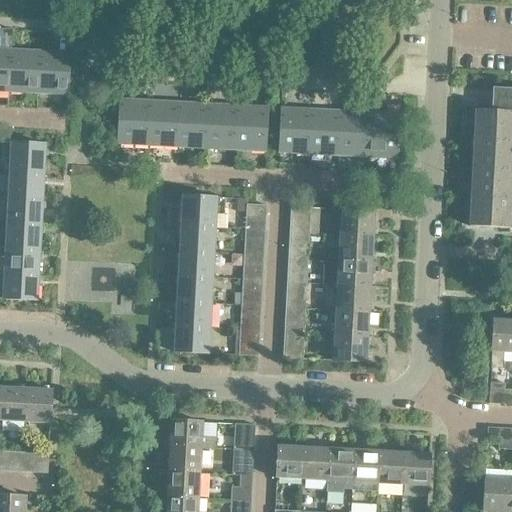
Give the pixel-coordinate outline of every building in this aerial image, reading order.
[(0,52),(0,92),(8,93),(10,53),(0,52)] [(10,53),(8,93),(38,95),(40,54),(10,53)] [(40,54),(38,95),(69,96),(71,56),(40,54)] [(476,127),(511,128),(511,91),(508,92),(497,91),(496,112),(477,112),(476,127)] [(147,147),(150,103),(121,102),(119,145),(147,147)] [(181,105),(150,103),(147,147),(178,148),(181,105)] [(181,105),(178,148),(206,150),(208,106),(181,105)] [(237,108),(208,106),(206,150),(235,151),(237,108)] [(269,110),(237,108),(235,151),(266,153),(269,110)] [(309,155),(311,112),(283,110),(281,154),(309,155)] [(342,113),(311,112),(309,155),(339,157),(342,113)] [(370,115),(342,113),(339,157),(367,158),(370,115)] [(370,115),(367,158),(399,160),(401,116),(370,115)] [(511,128),(476,127),(475,142),(511,143),(511,128)] [(511,143),(475,142),(475,157),(511,158),(511,143)] [(12,175),(45,177),(47,147),(4,144),(4,161),(13,161),(12,175)] [(511,158),(475,157),(474,172),(511,173),(511,158)] [(511,173),(474,172),(473,186),(511,187),(511,173)] [(45,177),(12,175),(11,199),(44,201),(45,177)] [(511,187),(473,186),(473,200),(511,201),(511,187)] [(44,201),(11,199),(10,225),(42,227),(44,201)] [(184,199),(182,227),(216,228),(217,217),(226,217),(227,201),(184,199)] [(511,201),(473,200),(472,216),(511,217),(511,201)] [(247,213),(247,206),(247,202),(236,202),(235,212),(247,213)] [(247,213),(246,230),(266,231),(267,207),(247,206),(247,213)] [(310,232),(311,209),(292,209),(291,232),(310,233),(310,232)] [(321,210),(311,209),(310,232),(320,232),(321,210)] [(342,211),(341,235),(375,236),(376,213),(342,211)] [(511,221),(511,217),(472,216),(472,229),(511,231),(511,221)] [(10,225),(8,250),(41,251),(42,227),(10,225)] [(182,227),(181,254),(215,256),(216,228),(182,227)] [(246,230),(244,257),(264,258),(266,231),(246,230)] [(291,232),(290,260),(308,261),(310,233),(291,232)] [(375,236),(341,235),(340,262),(373,264),(375,236)] [(8,250),(7,274),(40,275),(41,251),(8,250)] [(181,254),(180,277),(213,279),(215,256),(181,254)] [(264,258),(244,257),(243,280),(263,281),(264,258)] [(308,261),(290,260),(288,282),(307,283),(308,261)] [(340,262),(339,285),(372,286),(373,264),(340,262)] [(40,275),(7,274),(5,302),(38,304),(40,275)] [(213,279),(180,277),(178,303),(212,305),(213,279)] [(263,281),(243,280),(241,307),(261,308),(263,281)] [(288,282),(287,309),(306,310),(307,283),(288,282)] [(339,285),(337,311),(371,313),(372,286),(339,285)] [(212,305),(178,303),(177,328),(211,330),(212,305)] [(261,308),(241,307),(240,331),(260,332),(261,308)] [(306,310),(287,309),(285,333),(304,334),(306,310)] [(371,313),(337,311),(336,336),(370,338),(371,313)] [(511,354),(511,322),(495,322),(494,354),(493,370),(505,370),(506,354),(511,354)] [(211,330),(177,328),(176,355),(209,357),(211,330)] [(260,332),(240,331),(238,358),(258,359),(260,332)] [(304,334),(285,333),(284,360),(303,361),(304,334)] [(370,338),(336,336),(335,363),(368,365),(370,338)] [(511,406),(511,394),(504,394),(505,385),(492,384),(491,405),(511,406)] [(1,390),(0,418),(0,422),(26,424),(28,391),(1,390)] [(28,391),(26,424),(52,425),(54,393),(28,391)] [(171,449),(204,451),(216,452),(216,437),(205,437),(206,425),(172,423),(171,449)] [(241,453),(254,453),(255,428),(235,427),(233,452),(242,452),(241,453)] [(511,451),(511,430),(490,430),(489,442),(498,442),(498,451),(511,451)] [(3,439),(2,446),(23,447),(24,439),(3,439)] [(303,482),(305,450),(278,448),(277,480),(303,482)] [(204,451),(171,449),(169,474),(203,476),(204,451)] [(329,451),(305,450),(303,482),(327,483),(329,451)] [(329,451),(327,483),(327,491),(338,492),(338,484),(353,484),(354,452),(329,451)] [(25,454),(0,452),(0,472),(24,474),(25,454)] [(354,452),(353,484),(377,486),(379,454),(354,452)] [(254,453),(241,453),(241,463),(233,462),(232,478),(240,478),(252,479),(254,453)] [(49,455),(25,454),(24,474),(48,475),(49,455)] [(379,454),(377,486),(403,487),(405,455),(379,454)] [(405,455),(403,487),(428,488),(430,457),(405,455)] [(169,474),(168,500),(202,501),(203,476),(169,474)] [(252,479),(240,478),(240,489),(231,489),(231,503),(251,504),(252,479)] [(511,511),(511,500),(511,483),(487,482),(485,511),(511,511)] [(0,498),(0,511),(27,511),(28,500),(0,498)] [(201,511),(202,501),(168,500),(167,511),(201,511)] [(250,511),(251,504),(231,503),(230,511),(250,511)]
